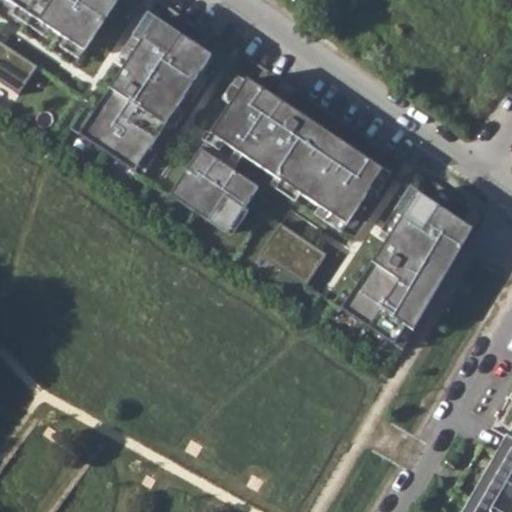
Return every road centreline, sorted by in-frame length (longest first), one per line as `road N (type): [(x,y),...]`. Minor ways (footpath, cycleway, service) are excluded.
road 1 (residential): [(228,0),(474,172)]
road 2 (residential): [(395,511),(511,313)]
